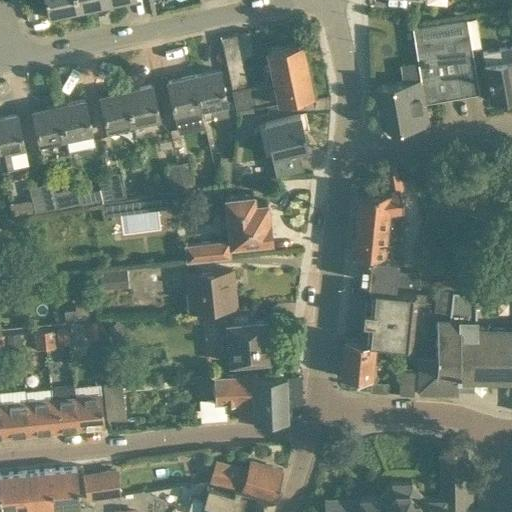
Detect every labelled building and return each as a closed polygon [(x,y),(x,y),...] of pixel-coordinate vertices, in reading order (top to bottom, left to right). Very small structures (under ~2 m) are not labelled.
[(45,0),(46,5),(48,15),(78,8),(75,0),(45,0)] [(75,0),(78,8),(108,2),(107,0),(75,0)] [(39,16),(48,15),(46,5),(37,7),(39,16)] [(403,81),(395,83),(375,86),(381,124),(388,128),(428,121),(424,96),(478,87),(466,16),(412,25),(417,59),(399,63),(403,81)] [(250,29),(220,36),(232,86),(248,83),(242,57),(255,54),(254,48),(250,29)] [(262,64),(264,74),(265,79),(248,83),(232,86),(237,107),(312,90),(301,38),(266,46),(270,62),(262,64)] [(484,62),(487,79),(490,99),(511,95),(511,44),(482,50),(484,62)] [(227,101),(224,88),(219,69),(193,74),(201,111),(202,111),(203,117),(213,115),(211,109),(227,105),(226,101),(227,101)] [(201,111),(193,74),(167,80),(178,128),(204,123),(201,111)] [(159,116),(156,103),(152,83),(126,89),(134,125),(158,120),(157,116),(159,116)] [(99,95),(104,114),(107,128),(108,127),(109,130),(134,125),(126,89),(99,95)] [(84,98),(59,104),(66,134),(91,130),(89,118),(84,98)] [(32,109),(36,129),(38,141),(66,134),(59,104),(32,109)] [(17,113),(0,116),(0,162),(0,165),(12,162),(9,147),(24,144),(17,113)] [(307,146),(300,113),(264,121),(276,175),(285,172),(283,172),(279,153),(307,146)] [(220,154),(218,180),(230,181),(232,155),(220,154)] [(194,185),(188,159),(177,161),(183,187),(194,185)] [(173,190),(183,187),(177,161),(166,164),(171,189),(171,190),(173,190)] [(232,165),(235,178),(257,174),(254,161),(232,165)] [(390,210),(402,208),(403,208),(400,188),(402,187),(398,162),(384,164),(388,188),(358,193),(354,235),(387,239),(390,210)] [(108,172),(115,200),(126,198),(126,196),(120,170),(108,172)] [(103,202),(115,200),(108,172),(97,175),(100,187),(103,201),(103,202)] [(41,183),(47,208),(58,205),(55,194),(52,181),(41,183)] [(35,211),(47,208),(41,183),(29,186),(35,211)] [(175,206),(174,198),(173,190),(158,193),(161,208),(175,206)] [(230,256),(229,242),(250,239),(270,238),(266,199),(254,200),(253,191),(223,194),(225,212),(218,213),(219,223),(226,223),(228,238),(184,242),(186,260),(230,256)] [(354,235),(352,252),(362,253),(359,279),(379,281),(468,288),(470,263),(419,258),(418,270),(398,268),(399,255),(385,254),(387,239),(354,235)] [(127,267),(95,270),(97,288),(129,285),(127,267)] [(195,289),(186,290),(187,308),(211,306),(231,304),(229,289),(234,288),(234,287),(233,287),(232,278),(231,269),(232,269),(232,268),(212,269),(194,271),(195,289)] [(31,277),(32,290),(45,288),(43,275),(31,277)] [(409,290),(390,288),(371,286),(368,306),(362,306),(361,318),(367,318),(365,339),(373,340),(374,339),(405,341),(404,343),(420,345),(421,336),(411,335),(414,300),(424,301),(425,292),(409,290)] [(436,287),(433,309),(448,311),(451,288),(436,287)] [(418,354),(418,393),(458,393),(458,388),(472,388),(472,377),(473,377),(473,378),(475,378),(475,377),(489,378),(491,378),(506,378),(506,379),(507,379),(507,378),(511,378),(511,327),(508,327),(508,326),(506,326),(506,327),(492,327),(492,326),(490,326),(490,327),(475,327),(475,326),(476,291),(451,288),(448,316),(436,316),(435,354),(418,354)] [(228,362),(250,360),(269,358),(266,318),(254,319),(253,305),(233,307),(225,308),(226,319),(224,320),(225,333),(223,334),(220,336),(222,349),(225,351),(227,350),(228,362)] [(64,308),(65,319),(88,317),(87,306),(75,307),(64,308)] [(127,329),(118,319),(108,328),(117,338),(127,329)] [(86,320),(87,338),(98,337),(97,320),(86,320)] [(69,327),(57,328),(58,342),(70,341),(69,327)] [(44,330),(45,347),(55,346),(53,329),(44,330)] [(36,348),(45,347),(44,330),(34,331),(36,348)] [(19,331),(6,333),(9,356),(22,355),(19,331)] [(340,376),(372,377),(373,340),(365,339),(344,336),(340,376)] [(400,368),(399,392),(413,393),(414,369),(400,368)] [(266,372),(251,373),(253,417),(287,416),(286,372),(266,372)] [(213,373),(213,380),(213,400),(238,399),(238,417),(253,417),(251,373),(213,373)] [(384,378),(373,377),(371,389),(383,390),(384,378)] [(104,383),(107,419),(125,417),(122,381),(104,383)] [(151,387),(150,381),(128,383),(128,389),(151,387)] [(79,426),(104,424),(101,391),(76,394),(79,426)] [(76,394),(51,396),(54,429),(79,426),(76,394)] [(54,429),(51,396),(25,398),(29,431),(54,429)] [(0,401),(4,434),(29,431),(25,398),(0,401)] [(471,504),(470,479),(465,479),(465,464),(467,464),(466,462),(465,462),(465,444),(440,445),(440,462),(439,462),(439,465),(440,465),(441,494),(428,495),(427,493),(424,494),(412,482),(413,479),(411,478),(410,481),(392,482),(391,478),(389,479),(391,482),(379,494),(376,493),(375,495),(360,495),(360,497),(344,497),(344,496),(342,496),(342,497),(324,497),(324,511),(482,511),(483,511),(479,511),(479,504),(471,504)] [(234,486),(274,498),(283,468),(251,459),(248,469),(217,460),(211,479),(234,486)] [(48,468),(53,508),(80,505),(76,465),(48,468)] [(117,467),(99,470),(102,496),(120,493),(117,467)] [(26,510),(27,510),(53,508),(48,468),(23,470),(26,510)] [(23,470),(0,472),(0,511),(16,511),(27,511),(27,510),(26,510),(23,470)] [(269,511),(274,498),(234,486),(232,491),(207,484),(202,502),(213,505),(210,511),(269,511)]
